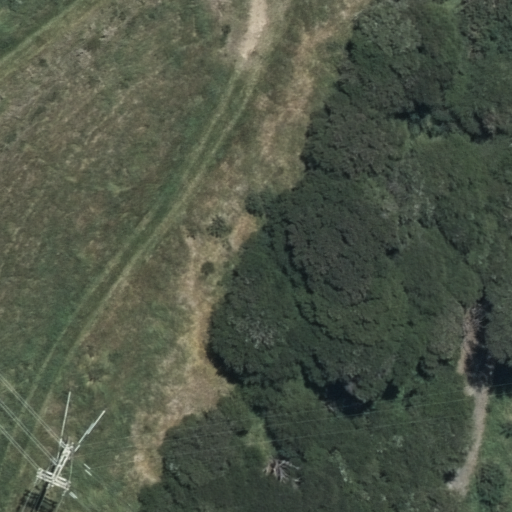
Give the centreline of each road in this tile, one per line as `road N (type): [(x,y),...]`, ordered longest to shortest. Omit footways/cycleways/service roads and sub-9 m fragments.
road 1 (track): [(0,471),(158,216),(252,43),(226,0)]
road 2 (track): [(0,107),(186,0)]
